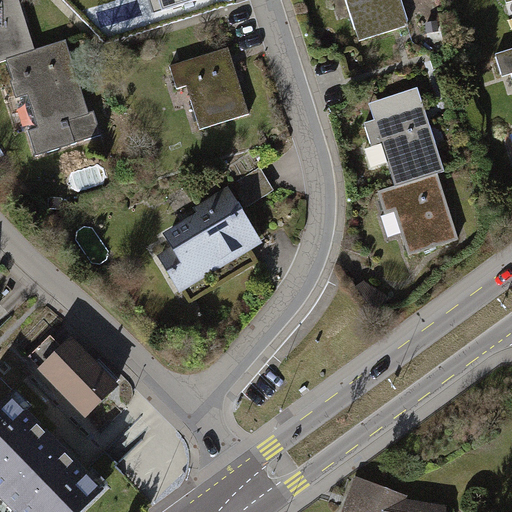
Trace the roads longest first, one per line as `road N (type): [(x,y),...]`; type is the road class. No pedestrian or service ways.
road 1 (residential): [(194,410),(290,297),(315,253),(323,208),(266,0)]
road 2 (secondary): [(511,275),(234,473)]
road 3 (secondary): [(257,511),(511,324)]
road 4 (residential): [(194,410),(0,232)]
